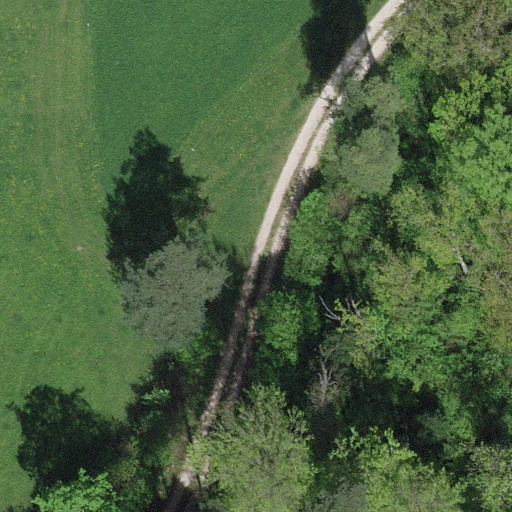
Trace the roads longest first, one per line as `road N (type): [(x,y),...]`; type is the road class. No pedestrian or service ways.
road 1 (track): [(178,511),(202,464),(251,290),(313,149),(364,49),(412,0)]
road 2 (track): [(229,367),(34,191),(0,170)]
